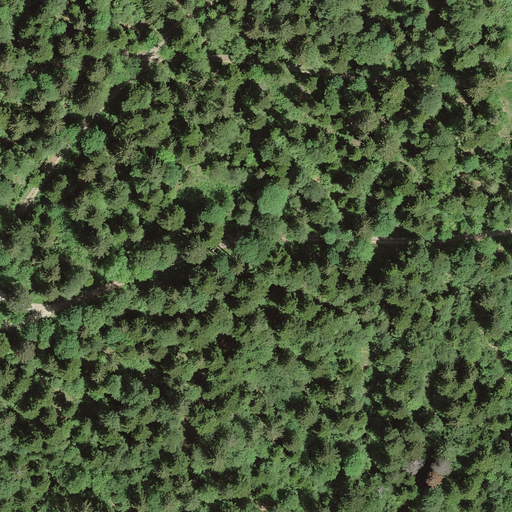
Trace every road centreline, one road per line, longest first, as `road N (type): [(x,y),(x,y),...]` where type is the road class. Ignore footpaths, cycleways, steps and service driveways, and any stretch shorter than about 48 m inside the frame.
road 1 (track): [(511,231),(405,244),(248,237),(0,326)]
road 2 (track): [(225,0),(144,57),(0,245)]
